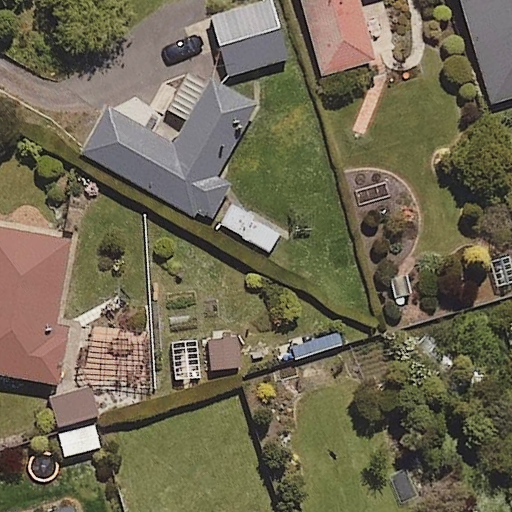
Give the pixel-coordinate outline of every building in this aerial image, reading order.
[(354,2),(361,0),(294,0),(318,80),(372,65),(354,2)] [(511,0),(454,0),(488,108),(511,101),(511,0)] [(226,80),(284,65),(269,7),(211,22),(226,80)] [(211,185),(249,115),(205,91),(171,153),(103,115),(79,159),(206,229),(226,193),(211,185)] [(231,205),(219,225),(270,254),(281,234),(231,205)] [(54,331),(66,246),(0,236),(0,382),(56,390),(64,333),(54,331)] [(339,331),(290,346),(295,362),(344,347),(339,331)] [(237,371),(234,338),(203,341),(207,374),(237,371)] [(52,429),(94,420),(89,394),(47,403),(52,429)]
